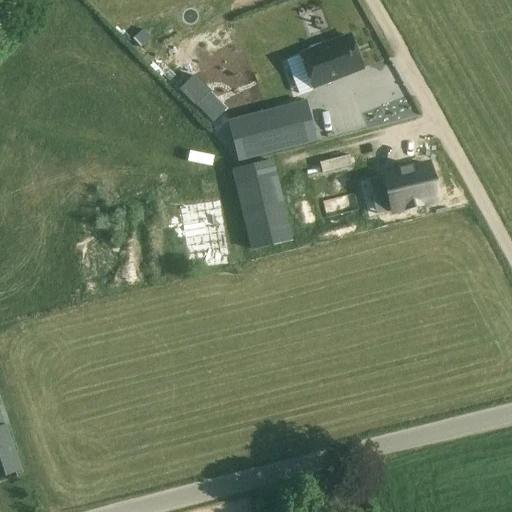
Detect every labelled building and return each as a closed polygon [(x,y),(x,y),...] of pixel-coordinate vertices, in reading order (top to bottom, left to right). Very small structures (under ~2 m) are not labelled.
[(300,55),(285,61),(298,94),(313,88),(362,70),(349,36),(300,55)] [(226,109),(210,93),(196,106),(212,122),(226,109)] [(228,122),(238,160),(315,141),(305,102),(228,122)] [(243,204),(258,199),(247,165),(231,170),(243,204)] [(400,170),(401,173),(384,176),(393,212),(438,202),(430,166),(413,170),(412,167),(400,170)] [(245,220),(228,223),(231,243),(248,241),(245,220)] [(0,477),(20,471),(4,426),(0,427),(0,477)]
